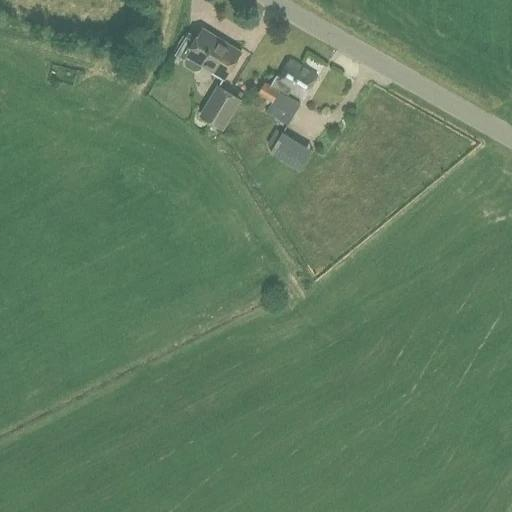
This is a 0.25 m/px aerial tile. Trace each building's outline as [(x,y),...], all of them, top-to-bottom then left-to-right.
[(186,55),(183,59),(184,59),(185,65),(194,70),(200,69),(203,65),(224,78),(240,51),(226,43),(224,45),(202,31),(203,29),(202,29),(186,55)] [(316,67),(321,58),(303,48),(298,56),(316,67)] [(290,57),(277,79),(275,77),(270,85),(264,82),(257,93),(271,102),(265,111),(288,125),(300,103),(287,95),(289,93),(303,101),(318,75),(290,57)] [(222,130),(241,99),(239,98),(243,92),(232,86),(229,91),(217,84),(198,115),(222,130)] [(269,153),(301,171),(313,149),(282,131),(269,153)]
